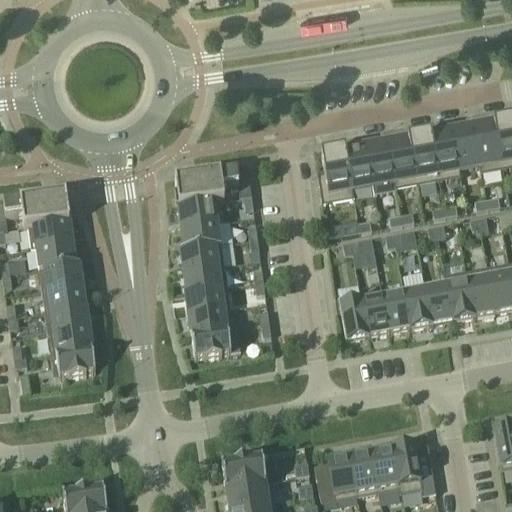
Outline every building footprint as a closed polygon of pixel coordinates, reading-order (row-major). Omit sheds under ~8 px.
[(511,125),(494,129),(502,175),(511,173),(511,125)] [(502,175),(494,129),(472,132),(481,179),(502,175)] [(451,136),(460,183),(461,183),(459,176),(479,172),(480,179),(481,179),(472,132),(451,136)] [(451,136),(430,140),(439,187),(460,183),(451,136)] [(417,191),(439,187),(430,140),(408,144),(417,191)] [(408,144),(387,148),(395,195),(417,191),(408,144)] [(395,195),(387,148),(365,152),(373,192),(393,188),(395,195)] [(365,152),(344,156),(353,205),(354,205),(352,195),(373,192),(365,152)] [(321,211),(353,205),(344,156),(319,161),(322,179),(317,180),(321,211)] [(236,179),(237,187),(249,186),(248,177),(236,179)] [(174,187),(176,201),(181,200),(183,212),(178,212),(178,213),(224,207),(222,194),(238,191),(237,187),(236,179),(174,187)] [(238,191),(239,196),(250,194),(249,186),(237,187),(238,191)] [(251,203),(250,194),(239,196),(240,204),(251,203)] [(65,202),(3,211),(5,220),(5,224),(21,222),(23,235),(69,228),(69,227),(64,228),(62,217),(67,216),(65,202)] [(251,203),(243,204),(245,216),(253,215),(251,203)] [(486,205),(488,215),(499,213),(498,203),(486,205)] [(488,215),(486,205),(474,208),(476,217),(488,215)] [(178,213),(181,235),(218,230),(215,209),(224,207),(178,213)] [(443,213),(445,223),(457,221),(455,211),(443,213)] [(445,223),(443,213),(432,215),(434,225),(445,223)] [(400,221),(402,231),(414,229),(412,219),(400,221)] [(402,231),(400,221),(388,223),(390,233),(402,231)] [(357,224),(324,234),(326,245),(359,239),(358,229),(357,224)] [(485,224),(478,225),(480,237),(487,235),(485,224)] [(472,238),(480,237),(478,225),(470,227),(472,238)] [(358,229),(359,239),(371,237),(369,227),(358,229)] [(35,255),(72,249),(69,228),(23,235),(28,235),(31,255),(35,255)] [(181,235),(184,255),(179,256),(179,257),(221,251),(218,230),(181,235)] [(435,233),(437,245),(445,243),(443,232),(435,233)] [(430,246),(437,245),(435,233),(427,234),(430,246)] [(249,247),(257,246),(256,234),(247,235),(249,247)] [(401,239),(393,241),(395,252),(403,251),(401,239)] [(387,254),(395,252),(393,241),(385,242),(387,254)] [(249,247),(251,259),(259,258),(257,246),(249,247)] [(358,247),(350,249),(353,260),(360,259),(358,247)] [(80,270),(80,269),(75,270),(72,249),(35,255),(38,276),(80,270)] [(345,262),(353,260),(350,249),(343,250),(345,262)] [(179,257),(182,278),(224,272),(221,251),(179,257)] [(10,280),(8,268),(0,269),(2,281),(10,280)] [(38,276),(42,298),(83,292),(80,270),(38,276)] [(511,316),(511,291),(508,270),(487,273),(495,319),(511,316)] [(182,278),(185,299),(227,293),(224,272),(182,278)] [(493,320),(495,319),(487,273),(466,277),(474,323),(484,321),(485,323),(493,321),(493,320)] [(253,277),(255,289),(263,288),(261,276),(253,277)] [(453,327),(474,323),(466,277),(444,281),(453,327)] [(11,292),(10,280),(2,281),(3,293),(11,292)] [(431,331),(453,327),(444,281),(443,281),(444,286),(424,290),(431,331)] [(265,300),(263,288),(255,289),(257,301),(265,300)] [(403,294),(410,335),(431,331),(424,290),(403,294)] [(86,313),(83,292),(42,298),(45,319),(86,313)] [(188,321),(230,315),(227,293),(185,299),(188,321)] [(403,294),(381,298),(389,339),(410,335),(403,294)] [(368,343),(389,339),(381,298),(360,302),(368,343)] [(368,343),(360,302),(338,306),(346,347),(368,343)] [(6,312),(8,324),(16,323),(14,311),(6,312)] [(45,319),(48,340),(89,334),(86,313),(45,319)] [(188,321),(191,342),(237,336),(237,335),(233,335),(230,315),(188,321)] [(261,332),(269,331),(267,319),(259,320),(261,332)] [(17,335),(16,323),(8,324),(9,336),(17,335)] [(261,332),(263,344),(271,343),(269,331),(261,332)] [(48,340),(51,362),(92,356),(89,334),(48,340)] [(221,360),(240,358),(237,336),(191,342),(194,364),(203,363),(204,364),(221,362),(221,360)] [(12,354),(14,365),(22,365),(20,353),(12,354)] [(92,356),(51,362),(54,384),(68,382),(68,383),(86,381),(86,379),(95,378),(92,356)] [(25,364),(22,365),(14,365),(15,374),(23,373),(27,372),(25,364)] [(19,382),(22,400),(29,399),(27,381),(19,382)] [(511,432),(493,436),(501,477),(511,474),(511,432)] [(400,500),(422,496),(414,450),(392,455),(400,500)] [(399,496),(399,501),(400,500),(392,455),(371,458),(378,500),(399,496)] [(357,504),(378,500),(371,458),(349,462),(357,504)] [(327,466),(335,508),(357,504),(349,462),(327,466)] [(225,495),(265,489),(262,464),(249,467),(248,465),(234,468),(234,469),(221,471),(225,495)] [(296,483),(309,481),(307,471),(294,473),(296,483)] [(265,489),(225,495),(228,511),(250,511),(268,509),(265,489)] [(299,504),(313,502),(311,493),(298,495),(299,504)] [(75,499),(64,501),(63,501),(64,511),(105,511),(103,495),(90,497),(90,496),(75,498),(75,499)]
